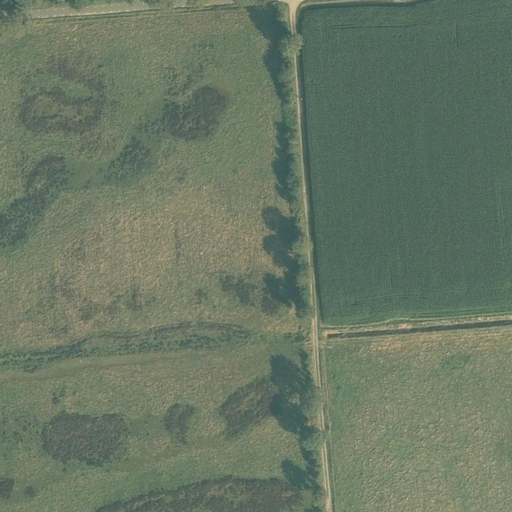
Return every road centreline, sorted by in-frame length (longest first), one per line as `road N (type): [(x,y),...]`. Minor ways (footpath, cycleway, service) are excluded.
road 1 (track): [(292,0),(327,511)]
road 2 (unclassified): [(238,0),(0,17)]
